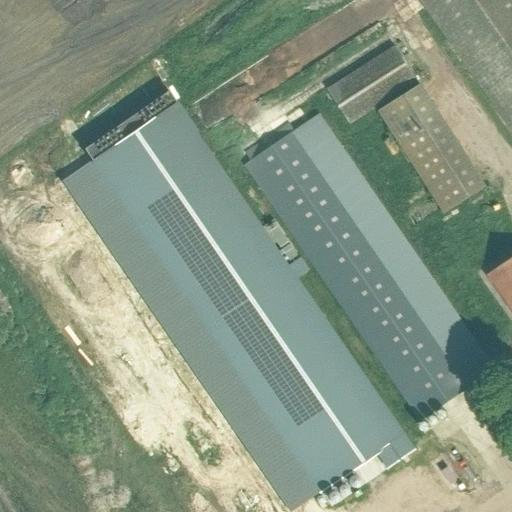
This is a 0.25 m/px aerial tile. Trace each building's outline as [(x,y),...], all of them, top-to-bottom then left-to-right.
[(511,0),(421,0),(511,129),(511,0)] [(351,123),(418,80),(395,45),(328,88),(351,123)] [(484,187),(418,85),(377,111),(443,214),(484,187)] [(167,92),(83,149),(319,492),(377,452),(388,469),(414,450),(167,92)] [(78,114),(87,132),(122,116),(113,98),(78,114)] [(317,114),(299,126),(246,163),(316,264),(422,418),(475,381),(492,369),(317,114)] [(265,511),(46,193),(17,213),(9,202),(0,208),(0,367),(99,511),(265,511)] [(511,257),(488,274),(511,308),(511,257)]
